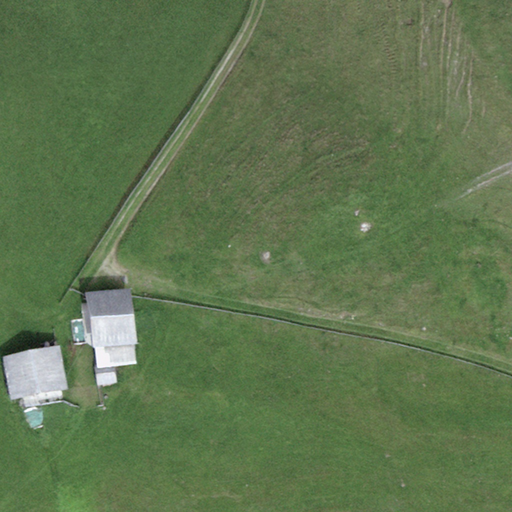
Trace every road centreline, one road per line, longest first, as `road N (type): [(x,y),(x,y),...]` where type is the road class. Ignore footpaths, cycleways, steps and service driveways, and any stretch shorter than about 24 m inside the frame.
road 1 (track): [(511,374),(116,281),(98,262)]
road 2 (track): [(257,0),(251,23),(98,262)]
